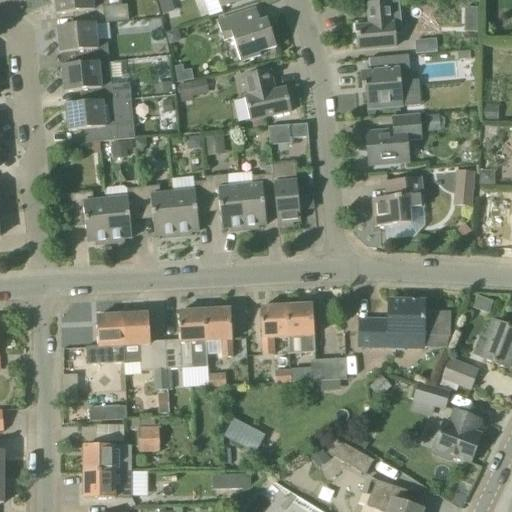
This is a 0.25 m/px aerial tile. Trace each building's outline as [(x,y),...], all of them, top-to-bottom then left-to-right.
[(105,25),(103,2),(107,2),(106,0),(54,0),(57,16),(78,14),(79,26),(58,29),(105,25)] [(217,0),(221,9),(240,2),(239,0),(217,0)] [(358,51),(396,48),(395,36),(402,35),(399,1),(366,4),(368,27),(356,28),(358,51)] [(260,24),(255,11),(255,10),(217,23),(224,42),(233,39),(241,63),(260,57),(259,54),(276,48),(267,21),(260,24)] [(97,42),(95,26),(105,25),(58,29),(61,55),(82,53),(83,66),(62,68),(109,63),(107,41),(97,42)] [(415,55),(437,52),(436,39),(414,41),(415,55)] [(412,93),(409,57),(369,60),(370,73),(361,74),(362,89),(365,89),(367,111),(403,108),(402,93),(412,93)] [(113,102),(113,96),(111,80),(101,81),(99,65),(109,64),(109,63),(62,68),(64,94),(86,92),(87,104),(66,107),(113,102)] [(173,68),(174,81),(191,80),(190,68),(173,68)] [(275,92),(270,71),(243,77),(248,98),(245,99),(250,122),(292,113),(286,89),(275,92)] [(181,102),(207,92),(202,77),(175,87),(181,102)] [(117,142),(115,119),(113,102),(66,107),(68,133),(90,131),(91,145),(117,142)] [(369,166),(409,163),(407,142),(421,141),(419,116),(393,118),(394,132),(366,135),(369,166)] [(290,127),(269,129),(270,142),(291,140),(290,127)] [(206,137),(207,154),(223,154),(223,136),(206,137)] [(278,229),(293,227),(293,224),(301,223),(295,165),(272,168),(273,176),(274,185),(276,202),(278,229)] [(472,209),(475,174),(456,173),(454,208),(472,209)] [(240,186),(239,175),(205,179),(206,183),(208,209),(220,208),(222,231),(230,230),(230,233),(245,232),(240,186)] [(274,185),(273,176),(266,177),(252,178),(253,185),(240,186),(245,232),(259,231),(259,227),(267,226),(264,203),(276,202),(274,185)] [(194,193),(173,195),(177,239),(192,237),(191,234),(199,233),(197,210),(208,209),(206,183),(205,179),(204,179),(205,183),(193,184),(194,193)] [(375,228),(411,225),(410,210),(424,209),(421,180),(394,182),(395,198),(373,200),(375,228)] [(159,187),(139,189),(141,216),(152,215),(154,237),(162,236),(163,240),(177,239),(173,195),(160,196),(159,187)] [(126,190),(123,188),(108,189),(104,193),(106,201),(106,202),(110,245),(127,243),(126,240),(134,239),(132,217),(141,216),(139,189),(126,190)] [(93,203),(93,194),(71,196),(73,222),(85,221),(87,244),(95,243),(95,247),(110,245),(106,202),(93,203)] [(424,350),(425,303),(389,302),(388,323),(359,322),(358,348),(424,350)] [(290,355),(305,355),(315,354),(312,306),(287,308),(290,355)] [(290,355),(287,308),(260,309),(263,357),(274,356),(273,340),(288,339),(289,355),(290,355)] [(205,312),(207,342),(222,342),(223,359),(233,358),(230,311),(205,312)] [(171,370),(182,370),(207,369),(207,357),(208,357),(207,342),(205,312),(178,313),(180,343),(166,344),(168,391),(172,391),(171,370)] [(150,345),(149,315),(123,317),(126,364),(141,363),(141,374),(155,373),(156,392),(168,391),(166,344),(150,345)] [(87,366),(99,365),(126,364),(123,317),(96,318),(98,347),(86,348),(87,366)] [(508,370),(511,358),(511,330),(494,324),(480,359),(508,370)] [(347,360),(310,362),(311,384),(348,382),(347,360)] [(471,391),(478,372),(449,361),(441,380),(471,391)] [(226,376),(208,377),(208,389),(226,388),(226,376)] [(445,409),(450,394),(419,384),(414,399),(445,409)] [(156,413),(167,413),(167,394),(157,394),(156,413)] [(90,423),(110,422),(126,422),(126,408),(109,409),(89,409),(90,423)] [(454,411),(450,422),(444,420),(432,450),(471,465),(482,436),(476,434),(481,421),(454,411)] [(255,453),(263,437),(233,422),(226,438),(255,453)] [(159,428),(155,428),(140,428),(140,454),(159,454),(159,428)] [(365,476),(373,462),(336,441),(328,454),(365,476)] [(83,474),(115,473),(132,473),(131,459),(131,448),(83,448),(83,474)] [(115,490),(115,473),(83,474),(83,500),(132,500),(132,490),(115,490)] [(232,491),(242,491),(251,486),(251,476),(231,477),(232,491)] [(422,511),(423,511),(403,505),(408,492),(377,481),(368,507),(383,511),(422,511)]
